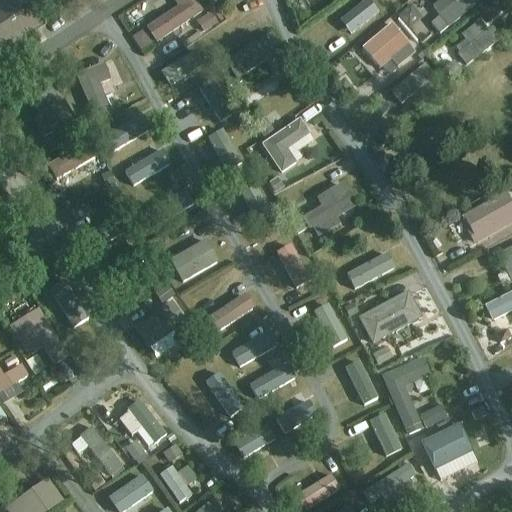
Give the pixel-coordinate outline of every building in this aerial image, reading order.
[(0,51),(42,25),(25,0),(15,0),(0,10),(0,51)] [(147,30),(156,45),(209,11),(201,0),(172,0),(178,9),(147,30)] [(449,29),(482,2),(479,0),(442,0),(431,9),(439,18),(430,25),(439,36),(448,28),(449,29)] [(367,1),(346,18),(357,32),(378,15),(367,1)] [(414,4),(400,10),(411,37),(425,31),(414,4)] [(211,15),(197,24),(205,35),(218,25),(211,15)] [(457,56),(466,68),(501,42),(492,30),(488,33),(481,22),(461,37),(465,43),(456,50),(459,54),(457,56)] [(362,50),(379,70),(390,61),(397,69),(414,54),(390,26),(362,50)] [(141,28),(129,37),(143,54),(154,45),(141,28)] [(272,35),(263,40),(235,58),(226,64),(238,82),(283,54),(272,35)] [(168,86),(195,71),(186,54),(159,69),(168,86)] [(462,73),(454,63),(440,73),(449,84),(462,73)] [(104,66),(76,78),(92,114),(95,121),(112,114),(109,107),(100,87),(111,82),(104,66)] [(390,95),(400,107),(435,78),(425,66),(390,95)] [(200,87),(216,122),(231,115),(215,80),(200,87)] [(448,86),(440,93),(447,101),(455,95),(448,86)] [(53,92),(30,105),(38,120),(33,123),(43,141),(48,137),(72,124),(53,92)] [(141,119),(105,141),(113,155),(150,133),(141,119)] [(267,122),(257,129),(264,139),(274,132),(267,122)] [(299,122),(262,147),(281,176),(296,166),(295,165),(286,152),(309,137),(309,136),(299,122)] [(77,125),(65,132),(72,144),(84,137),(77,125)] [(86,147),(48,169),(57,183),(95,161),(86,147)] [(101,177),(107,190),(116,186),(109,173),(101,177)] [(275,194),(283,189),(277,181),(270,186),(275,194)] [(321,209),(302,221),(308,232),(313,229),(319,239),(337,229),(331,218),(355,205),(348,193),(346,195),(342,186),(317,201),(321,209)] [(183,187),(170,197),(181,212),(195,202),(183,187)] [(511,203),(506,193),(470,214),(486,242),(511,226),(511,203)] [(301,220),(292,225),(298,236),(307,231),(301,220)] [(169,263),(182,285),(219,264),(206,242),(169,263)] [(272,254),(294,290),(311,280),(289,244),(272,254)] [(511,249),(500,255),(503,262),(502,263),(511,285),(511,249)] [(346,276),(354,292),(395,271),(387,255),(346,276)] [(47,291),(72,329),(88,318),(62,280),(47,291)] [(168,287),(158,294),(165,304),(175,297),(168,287)] [(358,321),(372,348),(423,320),(408,293),(358,321)] [(511,295),(484,309),(491,325),(511,314),(511,295)] [(203,325),(212,338),(254,310),(245,297),(203,325)] [(171,304),(133,331),(149,353),(187,325),(171,304)] [(309,312),(323,349),(344,341),(329,304),(309,312)] [(349,320),(359,315),(353,305),(344,310),(349,320)] [(11,328),(20,342),(25,352),(31,357),(57,342),(38,311),(11,328)] [(267,328),(228,351),(239,369),(278,345),(267,328)] [(500,346),(511,340),(511,339),(508,331),(496,338),(500,346)] [(378,368),(393,360),(387,349),(372,357),(378,368)] [(15,358),(4,364),(9,371),(19,365),(15,358)] [(362,406),(377,398),(358,359),(343,367),(362,406)] [(258,401),(294,377),(283,360),(247,384),(258,401)] [(422,362),(382,379),(405,433),(420,426),(407,395),(410,394),(412,388),(412,387),(429,379),(422,362)] [(0,373),(0,399),(4,407),(23,395),(17,385),(28,379),(21,368),(3,379),(0,373)] [(207,384),(232,420),(245,411),(220,375),(207,384)] [(441,407),(419,418),(426,431),(447,421),(441,407)] [(482,409),(471,414),(475,422),(486,417),(482,409)] [(386,458),(401,450),(382,413),(367,421),(386,458)] [(457,426),(421,445),(441,483),(477,465),(457,426)] [(80,439),(71,446),(78,456),(88,449),(111,478),(123,469),(92,429),(80,438),(80,439)] [(250,436),(253,448),(272,443),(270,431),(250,436)] [(145,456),(137,443),(126,450),(135,463),(145,456)] [(182,457),(176,447),(163,455),(169,464),(182,457)] [(178,505),(192,496),(170,465),(156,475),(178,505)] [(408,467),(364,495),(372,506),(380,501),(387,511),(406,511),(413,508),(403,492),(412,486),(410,483),(416,479),(408,467)] [(138,472),(106,498),(116,511),(123,511),(152,490),(138,472)] [(105,486),(96,473),(86,480),(95,492),(105,486)] [(293,494),(303,511),(339,491),(329,473),(293,494)] [(51,511),(63,504),(48,482),(9,509),(11,511),(51,511)]
